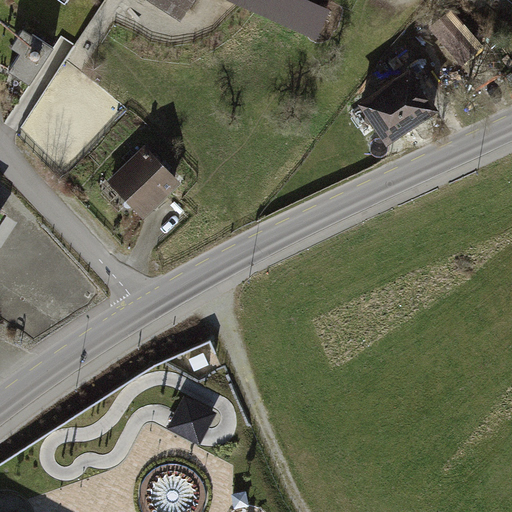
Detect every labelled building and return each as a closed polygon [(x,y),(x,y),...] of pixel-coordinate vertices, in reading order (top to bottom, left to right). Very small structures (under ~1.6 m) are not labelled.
[(171,0),(193,15),(203,0),(171,0)] [(230,0),(321,39),(335,8),(316,0),(230,0)] [(19,68),(36,78),(58,41),(41,31),(19,68)] [(461,61),(478,86),(491,76),(474,52),(461,61)] [(405,71),(359,102),(384,138),(430,106),(405,71)] [(155,145),(120,179),(148,208),(184,173),(155,145)] [(0,242),(15,220),(0,210),(0,242)] [(205,442),(220,410),(186,395),(171,427),(205,442)]
